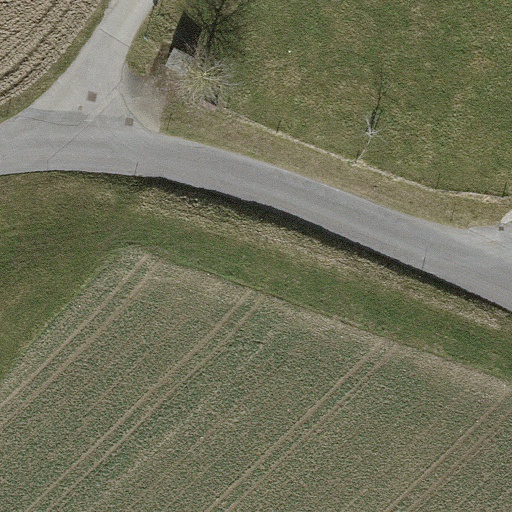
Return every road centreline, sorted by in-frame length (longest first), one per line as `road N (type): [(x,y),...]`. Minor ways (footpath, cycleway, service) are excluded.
road 1 (unclassified): [(511,285),(280,191),(156,157),(77,146),(0,152)]
road 2 (track): [(77,146),(104,58),(145,0)]
